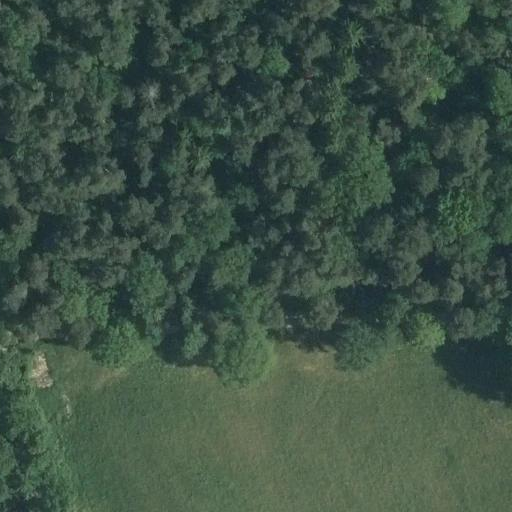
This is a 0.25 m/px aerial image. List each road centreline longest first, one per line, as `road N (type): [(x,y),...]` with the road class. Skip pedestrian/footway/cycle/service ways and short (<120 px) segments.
road 1 (track): [(284,320),(0,333)]
road 2 (track): [(284,320),(511,312)]
